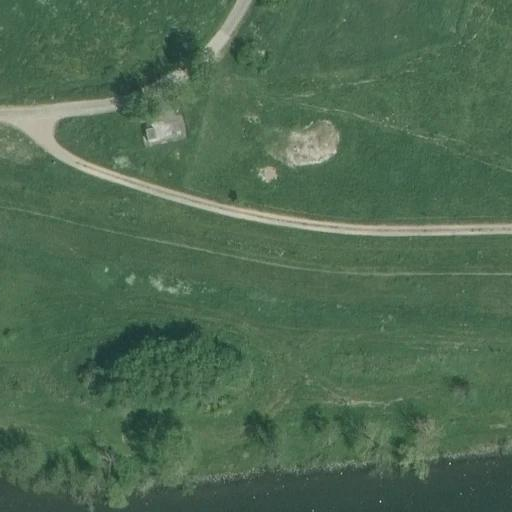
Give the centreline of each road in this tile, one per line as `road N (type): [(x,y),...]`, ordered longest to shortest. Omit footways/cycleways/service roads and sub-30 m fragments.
road 1 (track): [(511,227),(383,227),(232,210),(70,158),(24,114)]
road 2 (unclassified): [(0,114),(92,109),(153,94),(225,35),(245,0)]
